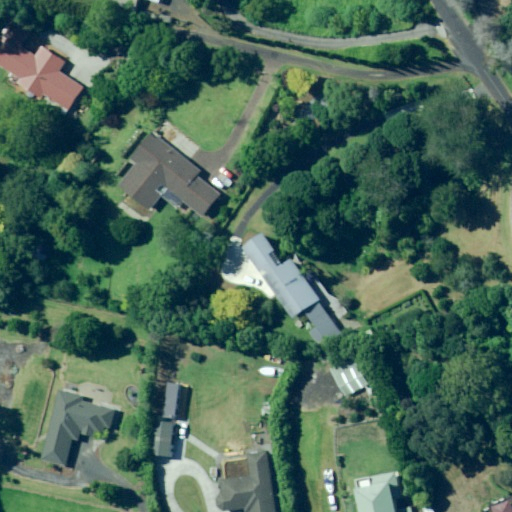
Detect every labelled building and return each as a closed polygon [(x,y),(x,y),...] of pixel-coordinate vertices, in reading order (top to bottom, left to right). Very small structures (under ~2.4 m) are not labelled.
[(139,9),(141,0),(109,0),(109,2),(139,9)] [(18,47),(30,30),(12,17),(0,33),(0,68),(18,80),(16,84),(39,98),(40,95),(64,110),(79,87),(55,72),(62,62),(41,47),(34,57),(18,47)] [(362,56),(383,54),(382,46),(361,48),(362,56)] [(201,176),(204,171),(156,132),(134,159),(140,164),(123,185),(153,210),(165,195),(160,191),(166,184),(177,194),(174,194),(172,196),(172,200),(175,202),(178,202),(180,200),(180,195),(206,217),(224,195),(201,176)] [(275,254),(277,252),(280,251),(268,233),(246,248),(296,319),(307,311),(318,327),(312,331),(322,346),(343,332),(339,326),(322,302),(324,300),(295,259),(284,267),(275,254)] [(371,330),(362,334),(365,340),(374,336),(371,330)] [(118,352),(107,346),(100,358),(111,364),(118,352)] [(370,385),(356,358),(334,369),(347,396),(370,385)] [(87,395),(85,395),(62,389),(43,461),(68,467),(76,440),(80,441),(83,430),(86,431),(85,435),(94,437),(97,438),(98,434),(106,436),(108,428),(112,429),(117,410),(85,402),(87,395)] [(265,419),(274,418),(273,408),(264,409),(265,419)] [(158,421),(153,455),(173,458),(178,424),(158,421)] [(277,511),(269,452),(249,455),(250,458),(253,476),(224,480),(223,480),(225,495),(220,499),(219,500),(220,508),(225,511),(230,511),(242,510),(247,510),(247,511),(277,511)] [(413,511),(413,508),(403,510),(401,500),(404,499),(399,473),(362,480),(368,511),(413,511)] [(511,511),(511,501),(496,508),(497,511),(511,511)]
